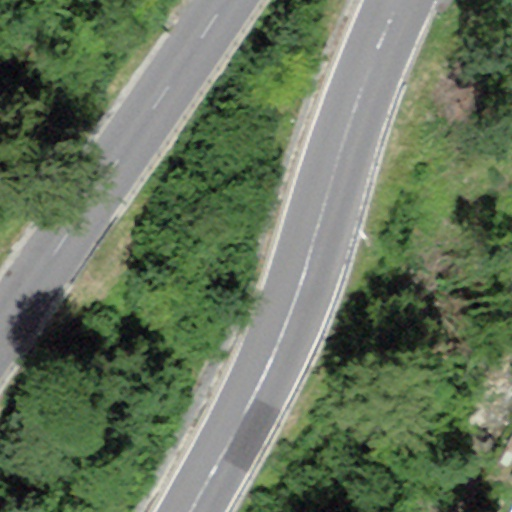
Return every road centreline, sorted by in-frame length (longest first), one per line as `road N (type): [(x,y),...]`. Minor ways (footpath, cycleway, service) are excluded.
road 1 (tertiary): [(408,0),(387,38),(279,347),(191,511)]
road 2 (tertiary): [(0,358),(135,135),(233,0)]
